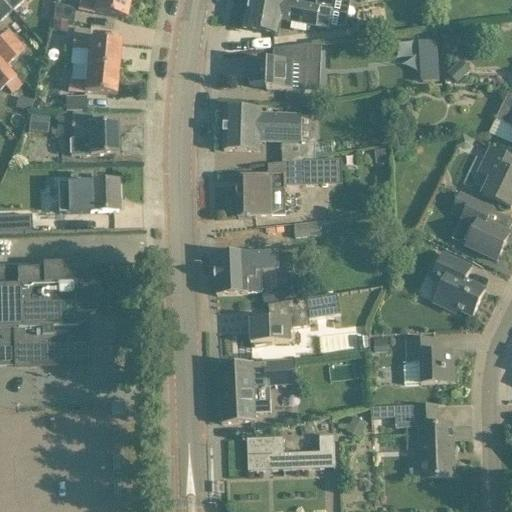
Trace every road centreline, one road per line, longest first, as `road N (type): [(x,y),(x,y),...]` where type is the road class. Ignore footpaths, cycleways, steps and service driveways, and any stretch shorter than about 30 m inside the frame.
road 1 (tertiary): [(194,511),(180,167),(194,0)]
road 2 (residential): [(491,511),(490,377),(511,315)]
